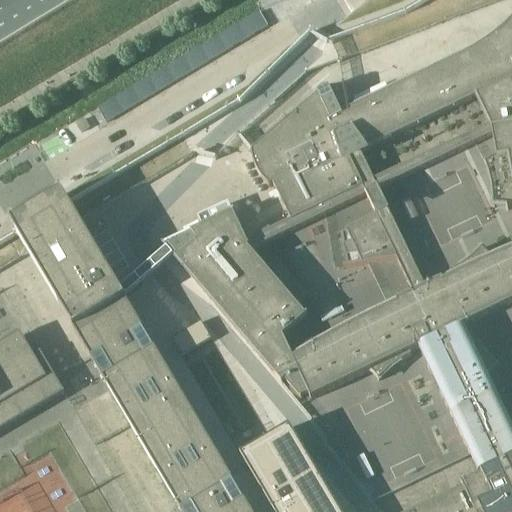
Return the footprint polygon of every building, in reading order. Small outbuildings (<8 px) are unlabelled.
[(479,346),(472,334),(469,336),(465,327),(511,304),(511,20),(500,32),(480,46),(459,58),(349,111),(344,86),(329,89),(317,94),(318,96),(252,152),(254,162),(257,172),(262,180),(269,187),(273,185),(291,222),(247,243),(233,215),(208,227),(205,221),(192,228),(195,233),(165,248),(282,385),(286,382),(301,400),(309,396),(311,401),(369,373),(379,382),(388,372),(399,363),(411,356),(410,353),(419,349),(470,457),(471,456),(480,474),(461,483),(463,487),(410,511),(511,511),(511,425),(489,376),(497,367),(487,357),(479,346)] [(62,193),(10,224),(27,251),(179,511),(249,511),(80,223),(62,193)] [(0,511),(0,422),(59,387),(39,355),(32,359),(20,340),(0,351),(0,511)] [(201,387),(211,405),(241,387),(230,370),(201,387)] [(239,459),(270,511),(338,511),(290,429),(239,459)]
